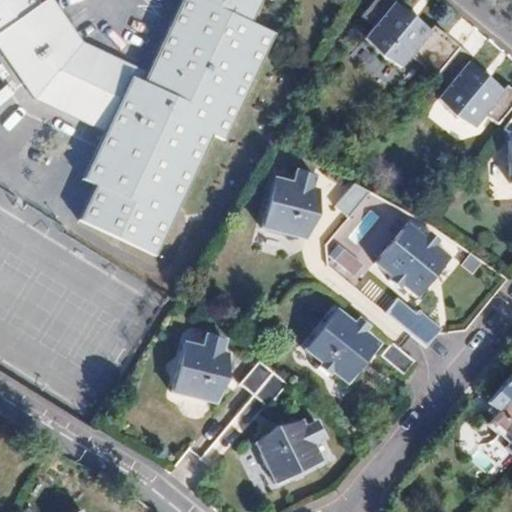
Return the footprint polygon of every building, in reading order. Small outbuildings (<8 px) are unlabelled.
[(0,0),(0,50),(15,72),(72,30),(51,0),(45,0),(41,3),(38,0),(0,0)] [(95,185),(79,220),(155,256),(211,135),(223,141),(273,34),(249,23),(259,0),(180,0),(146,73),(142,82),(130,77),(105,132),(82,180),(95,185)] [(395,0),(374,0),(362,16),(374,26),(365,38),(400,68),(410,56),(435,77),(459,47),(434,26),(429,32),(393,3),(395,0)] [(105,132),(130,77),(142,82),(146,73),(81,43),(72,30),(15,72),(34,99),(105,132)] [(497,125),(511,106),(511,89),(506,85),(502,91),(468,63),(472,58),(459,47),(435,77),(447,87),(437,99),(472,128),(484,114),(497,125)] [(509,184),(511,183),(511,116),(501,129),(506,133),(509,184)] [(304,240),(318,190),(312,188),(315,175),(295,170),(291,182),(273,177),(260,228),(304,240)] [(347,218),(369,191),(353,183),(333,207),(347,218)] [(254,226),(256,219),(249,217),(247,224),(254,226)] [(423,238),(406,225),(374,264),(391,277),(388,280),(399,288),(400,285),(415,297),(447,258),(433,246),(437,241),(427,233),(423,238)] [(347,385),(379,344),(364,332),(368,326),(357,318),(352,323),(335,309),(302,349),(320,363),(318,366),(329,375),(331,372),(347,385)] [(413,314),(402,328),(426,348),(437,334),(413,314)] [(170,393),(214,404),(227,353),(221,352),(224,339),(204,335),(201,347),(183,342),(170,393)] [(414,361),(391,342),(379,356),(403,375),(414,361)] [(252,396),(272,372),(258,361),(238,384),(252,396)] [(286,384),(272,372),(252,396),(267,408),(286,384)] [(511,388),(480,427),(501,446),(504,442),(511,449),(511,388)] [(301,420),(254,443),(274,484),(321,462),(312,445),(324,439),(315,421),(304,426),(301,420)]
